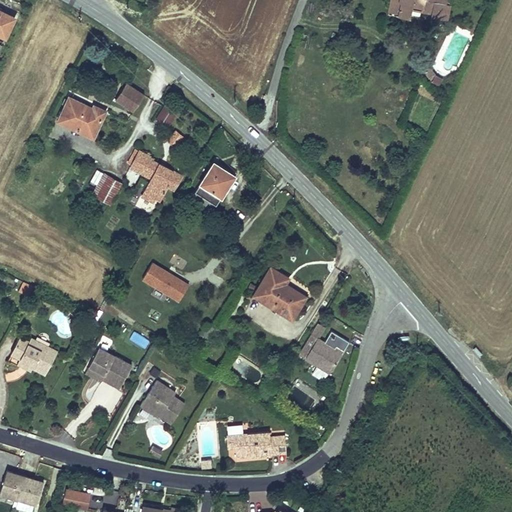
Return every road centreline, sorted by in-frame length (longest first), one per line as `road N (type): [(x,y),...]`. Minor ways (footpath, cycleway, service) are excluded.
road 1 (secondary): [(80,0),(216,102),(407,296)]
road 2 (residential): [(207,481),(279,478),(325,453),(382,322),(407,296)]
road 3 (residential): [(0,434),(79,459),(207,481)]
road 4 (secondary): [(407,296),(511,416)]
